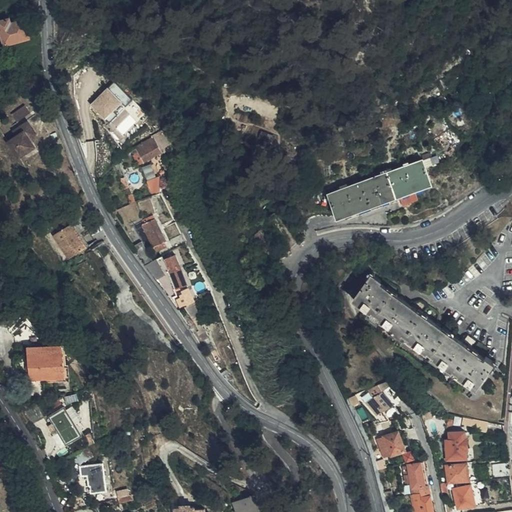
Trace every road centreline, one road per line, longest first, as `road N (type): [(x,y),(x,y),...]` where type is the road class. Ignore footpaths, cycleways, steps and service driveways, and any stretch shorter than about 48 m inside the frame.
road 1 (unclassified): [(347,511),(330,463),(241,406),(108,230),(52,94),(45,0)]
road 2 (unclassified): [(511,183),(432,234),(328,241),(293,270),(295,315),(355,441),(377,511)]
road 3 (unknown): [(278,426),(165,194)]
road 4 (tertiary): [(54,511),(0,401)]
